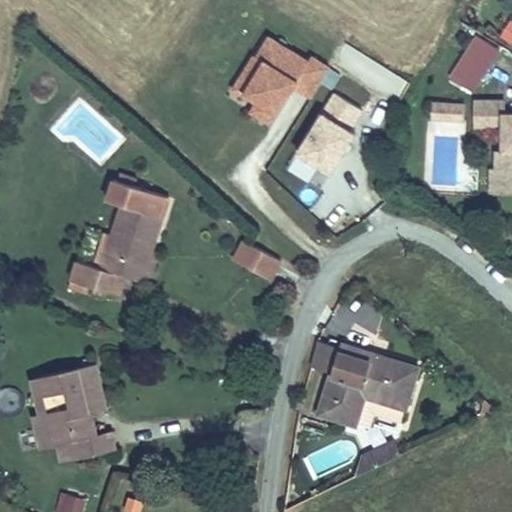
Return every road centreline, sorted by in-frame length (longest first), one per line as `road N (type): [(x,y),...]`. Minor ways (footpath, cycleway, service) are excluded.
road 1 (residential): [(511,301),(438,240),(410,231),(382,235),(343,259),(317,294),(285,384),(269,511)]
road 2 (unknown): [(317,294),(250,216),(241,192),(243,175),(281,130)]
